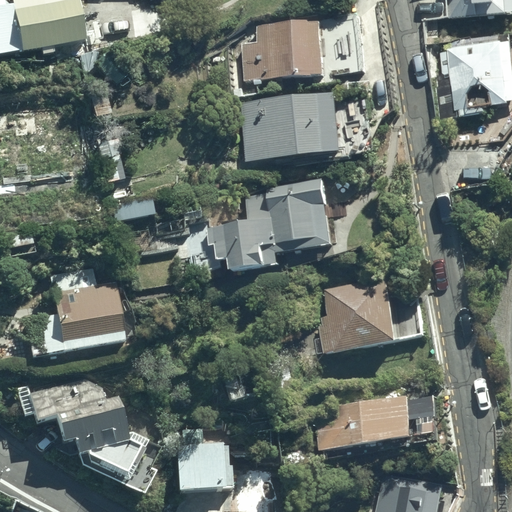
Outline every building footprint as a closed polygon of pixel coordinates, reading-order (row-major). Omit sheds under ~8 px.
[(15,3),(0,5),(0,54),(22,50),(22,52),(88,39),(80,0),(70,0),(16,11),(15,3)] [(442,0),(444,25),(502,22),(502,6),(511,5),(511,0),(442,0)] [(261,42),(244,43),(246,80),(257,80),(257,84),(266,83),(266,79),(326,75),(323,20),(260,24),(261,42)] [(439,46),(440,52),(441,66),(452,65),(456,109),(463,109),(464,115),(489,113),(488,107),(511,104),(511,35),(460,41),(460,44),(439,46)] [(264,104),(246,107),(250,151),(274,148),(275,156),(326,149),(327,150),(342,149),(337,91),(264,100),(264,104)] [(79,102),(0,111),(0,187),(20,186),(19,177),(75,171),(70,130),(83,129),(79,102)] [(251,223),(209,229),(212,246),(218,245),(220,261),(232,259),(234,271),(280,264),(278,253),(333,245),(323,180),(268,189),(269,194),(247,198),(251,223)] [(94,267),(51,274),(58,312),(24,319),(31,356),(128,337),(117,282),(98,286),(94,267)] [(388,277),(325,289),(330,318),(323,319),(324,327),(321,328),(325,353),(337,351),(337,354),(400,343),(388,277)] [(29,386),(17,388),(27,414),(35,411),(39,420),(58,415),(64,441),(77,438),(83,463),(144,494),(156,472),(150,468),(158,453),(147,447),(152,439),(128,427),(121,395),(105,399),(103,387),(86,379),(30,392),(29,386)] [(408,397),(315,411),(321,453),(415,439),(408,397)] [(226,442),(177,442),(180,490),(231,488),(231,493),(221,494),(222,511),(283,511),(285,481),(275,481),(276,460),(226,459),(226,442)] [(438,511),(444,486),(385,476),(378,511),(438,511)]
